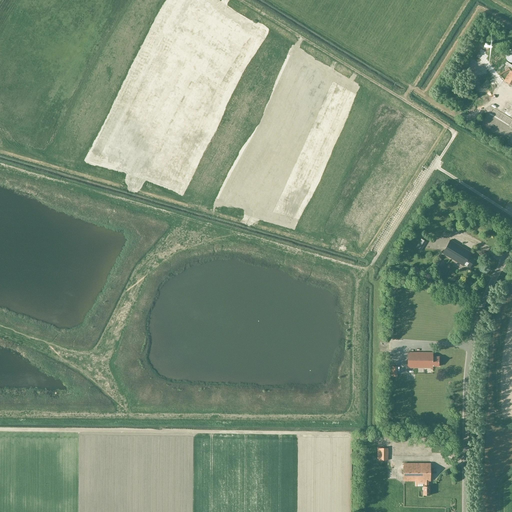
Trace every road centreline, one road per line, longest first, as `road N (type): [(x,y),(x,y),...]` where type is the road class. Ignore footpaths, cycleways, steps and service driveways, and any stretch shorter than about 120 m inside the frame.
road 1 (track): [(0,330),(83,364),(132,417),(346,418),(357,407),(358,284),(370,265)]
road 2 (track): [(0,165),(366,270)]
road 3 (unclassified): [(464,511),(472,335),(511,247)]
road 4 (track): [(83,364),(106,349),(141,274),(158,258),(192,242),(246,235)]
road 5 (track): [(125,412),(0,414)]
